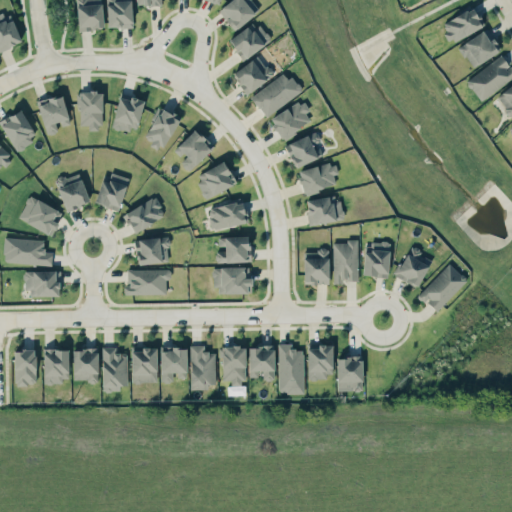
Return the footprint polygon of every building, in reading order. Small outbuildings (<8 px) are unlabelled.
[(103,28),(101,0),(76,0),(78,30),(103,28)] [(107,27),(132,26),(130,0),(105,0),(106,2),(107,27)] [(253,0),(229,0),(217,11),(235,30),(260,7),(253,0)] [(440,23),(450,42),(483,26),(474,6),(440,23)] [(0,50),(21,42),(11,18),(2,22),(0,17),(0,50)] [(228,39),(242,59),(271,40),(258,20),(228,39)] [(458,44),(470,66),(500,51),(488,29),(458,44)] [(273,74),(258,54),(232,74),(247,94),(273,74)] [(511,76),(511,67),(502,54),(466,81),(480,100),(511,76)] [(264,115),(300,92),(287,71),(250,95),(264,115)] [(511,116),(511,115),(511,82),(495,97),(511,116)] [(102,127),(102,91),(79,91),(80,125),(90,124),(90,127),(102,127)] [(143,99),(120,93),(111,125),(135,131),(143,99)] [(59,130),(58,127),(69,123),(61,94),(36,101),(46,134),(59,130)] [(302,101),(269,116),(279,138),(312,123),(302,101)] [(142,138),(160,149),(180,118),(162,106),(142,138)] [(0,122),(16,151),(36,139),(20,109),(0,120),(0,122)] [(174,148),(184,158),(180,162),(189,171),(213,146),(195,128),(174,148)] [(318,144),(321,143),(316,130),(284,144),(294,167),(322,155),(318,144)] [(204,197),(235,184),(225,161),(195,173),(204,197)] [(297,171),(303,193),(335,185),(333,174),(338,173),(334,161),(297,171)] [(55,179),(64,210),(88,203),(80,172),(55,179)] [(100,180),(95,203),(119,209),(127,176),(110,172),(108,181),(100,180)] [(25,223),(51,235),(62,211),(28,195),(19,215),(28,218),(25,223)] [(335,201),(334,195),(305,200),(309,224),(344,218),(341,200),(335,201)] [(155,196),(124,212),(134,232),(165,215),(155,196)] [(247,221),(241,199),(207,207),(212,230),(247,221)] [(138,265),(169,260),(166,235),(134,239),(138,265)] [(50,265),(52,251),(43,251),(44,240),(4,236),(2,260),(50,265)] [(332,241),(333,283),(342,282),(342,280),(357,280),(357,240),(332,241)] [(388,242),(363,242),(363,276),(388,276),(388,242)] [(417,287),(431,260),(421,254),(423,251),(410,244),(394,274),(417,287)] [(328,283),(327,249),(303,250),(304,283),(328,283)] [(436,312),(467,279),(448,262),(417,295),(436,312)] [(248,266),(213,267),(214,293),(251,292),(251,275),(248,275),(248,266)] [(125,269),(126,294),(167,293),(166,268),(125,269)] [(59,270),(24,270),(24,289),(35,289),(36,295),(60,295),(59,270)] [(303,392),(302,348),(290,349),(290,343),(277,343),(278,393),(303,392)] [(332,343),(307,344),(307,377),(332,377),(332,343)] [(215,388),(214,351),(204,351),(204,344),(189,344),(190,388),(215,388)] [(247,345),(248,376),(260,376),(261,380),(274,380),(273,345),(247,345)] [(115,346),(101,346),(102,388),(127,387),(126,352),(115,352),(115,346)] [(244,346),(222,346),(222,379),(231,379),(231,385),(244,385),(244,346)] [(161,380),(175,380),(174,377),(186,376),(185,347),(160,347),(161,380)] [(68,382),(68,348),(43,348),(43,381),(68,382)] [(73,380),(98,380),(97,348),(72,348),(73,380)] [(157,381),(156,348),(131,348),(131,382),(157,381)] [(35,349),(14,349),(14,384),(34,384),(35,349)] [(336,356),(337,390),(362,390),(361,356),(336,356)]
